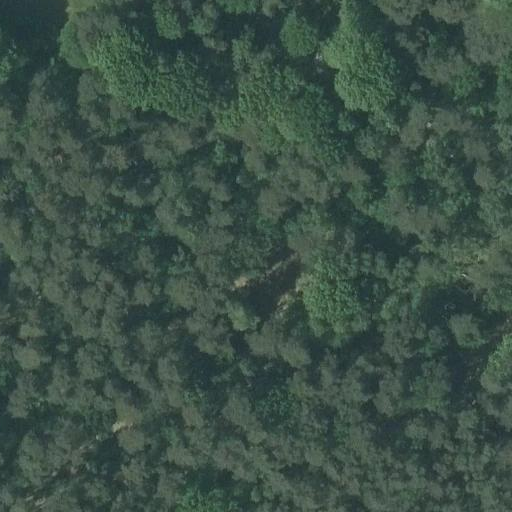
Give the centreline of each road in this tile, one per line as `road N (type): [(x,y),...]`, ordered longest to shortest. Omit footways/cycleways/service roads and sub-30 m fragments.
road 1 (track): [(511,279),(426,356),(384,376),(133,396),(102,407),(0,494)]
road 2 (track): [(511,204),(376,112),(348,82)]
road 3 (unclassified): [(348,82),(250,0)]
